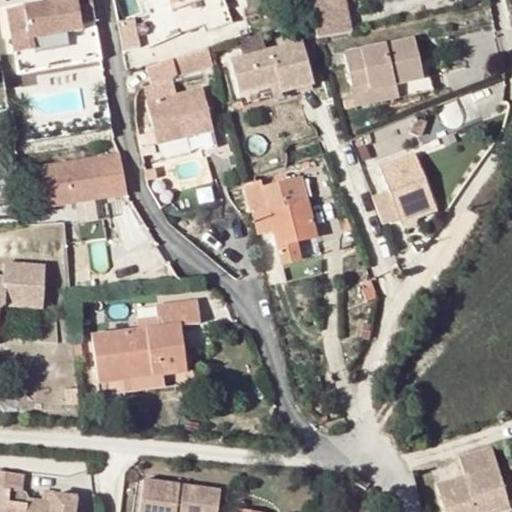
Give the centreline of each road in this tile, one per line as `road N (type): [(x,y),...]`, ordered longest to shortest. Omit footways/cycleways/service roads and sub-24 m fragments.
road 1 (unknown): [(311,457),(261,331),(236,294),(167,234),(138,156),(115,0)]
road 2 (residential): [(0,442),(272,463),(368,449)]
road 3 (residential): [(368,449),(366,389),(395,306),(418,257),(511,122)]
